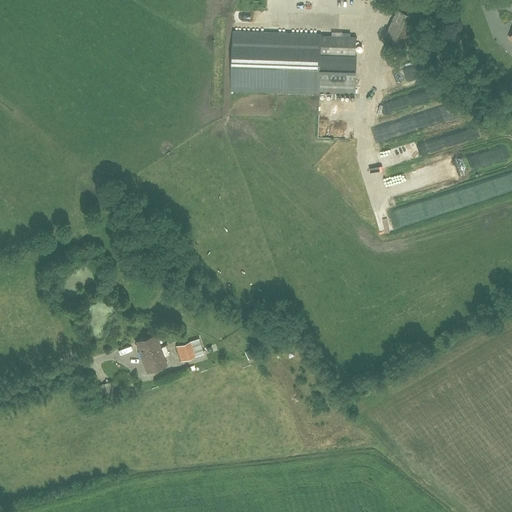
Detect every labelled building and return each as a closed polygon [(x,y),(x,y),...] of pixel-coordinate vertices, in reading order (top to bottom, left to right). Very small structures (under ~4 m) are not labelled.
[(503,8),(488,9),(489,25),(488,25),(489,42),(499,42),(498,25),(504,25),(503,8)] [(275,25),(300,25),(300,19),(290,19),(290,13),(275,13),(275,25)] [(233,33),(231,90),(355,94),(357,56),(356,56),(356,37),(233,33)] [(432,55),(443,72),(453,66),(442,49),(432,55)] [(423,74),(420,65),(395,72),(399,85),(412,81),(412,78),(423,74)] [(411,98),(395,102),(397,110),(413,105),(411,98)] [(148,372),(167,365),(156,335),(136,342),(148,372)] [(181,362),(204,354),(199,339),(176,346),(181,362)] [(121,390),(134,386),(130,372),(117,376),(121,390)] [(99,399),(115,393),(110,381),(94,387),(99,399)]
